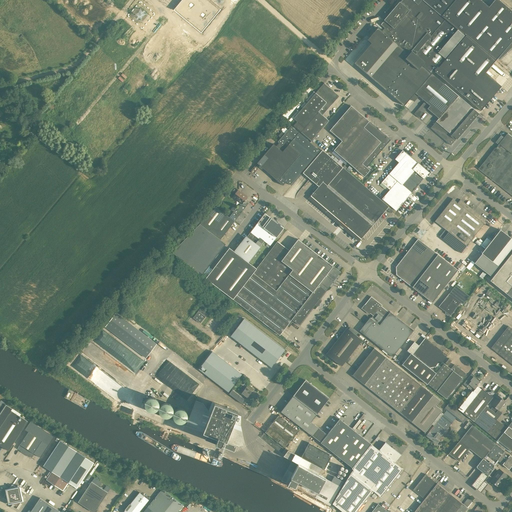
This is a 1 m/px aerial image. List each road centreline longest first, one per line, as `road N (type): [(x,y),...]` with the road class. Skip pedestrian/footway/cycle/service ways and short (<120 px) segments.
road 1 (unclassified): [(498,510),(303,357)]
road 2 (tertiary): [(511,386),(367,273)]
road 3 (unclassified): [(453,170),(325,65)]
road 4 (unclassified): [(130,0),(76,61),(0,82)]
road 5 (tertiary): [(367,273),(453,170)]
road 6 (unclassified): [(367,273),(265,194)]
